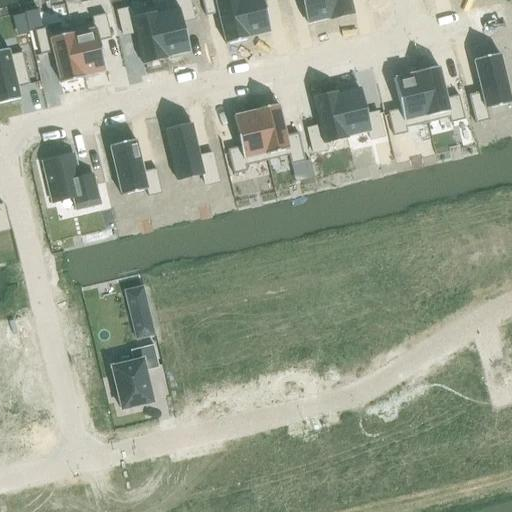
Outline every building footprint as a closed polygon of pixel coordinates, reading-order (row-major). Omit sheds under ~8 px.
[(174,0),(175,4),(154,9),(166,59),(167,59),(167,58),(188,53),(181,23),(194,20),(188,0),(174,0)] [(207,0),(192,0),(198,22),(211,19),(217,46),(240,41),(230,0),(213,0),(208,1),(207,0)] [(230,0),(240,41),(241,41),(241,40),(244,39),(245,40),(258,37),(258,36),(263,35),(256,8),(269,5),(267,0),(230,0)] [(279,0),(281,3),(291,0),(293,0),(299,26),(321,21),(321,22),(322,22),(317,0),(279,0)] [(317,0),(322,22),(345,16),(341,0),(317,0)] [(131,9),(117,12),(123,37),(135,34),(143,65),(166,59),(154,9),(132,14),(131,9)] [(93,23),(71,28),(83,79),(84,78),(106,72),(99,42),(111,39),(105,15),(92,18),(93,23)] [(48,28),(34,32),(40,56),(53,53),(60,84),(83,79),(71,28),(49,33),(48,28)] [(8,50),(0,52),(0,104),(20,100),(17,88),(29,85),(22,53),(10,56),(8,50)] [(472,92),(459,95),(465,119),(479,116),(476,105),(501,99),(491,56),(465,62),(472,92)] [(418,72),(415,73),(428,124),(449,119),(451,124),(464,120),(458,96),(446,99),(438,68),(435,68),(418,72)] [(400,110),(388,113),(393,137),(407,134),(406,129),(428,124),(415,73),(415,74),(393,79),(400,110)] [(337,94),(336,94),(347,139),(347,138),(368,133),(370,141),(383,137),(378,113),(365,116),(359,89),(337,95),(337,94)] [(319,127),(307,130),(313,154),(326,151),(325,144),(347,139),(336,94),(313,99),(319,127)] [(278,106),(255,111),(267,162),(289,156),(291,165),(305,162),(298,134),(286,137),(278,106)] [(240,147),(227,150),(233,175),(247,172),(246,167),(267,162),(255,111),(254,111),(255,112),(233,117),(240,147)] [(184,127),(157,133),(167,176),(192,170),(195,181),(209,178),(203,153),(191,156),(184,127)] [(128,142),(101,148),(111,191),(136,185),(139,196),(153,193),(147,169),(135,172),(128,142)] [(73,156),(42,163),(52,204),(73,199),(76,210),(99,205),(93,176),(79,179),(73,156)] [(0,232),(9,230),(3,206),(0,206),(0,232)] [(485,231),(470,235),(475,259),(489,257),(492,269),(511,264),(511,234),(486,241),(485,231)] [(425,248),(410,251),(418,277),(429,274),(435,303),(462,296),(452,251),(426,257),(425,248)] [(375,277),(361,280),(367,306),(379,302),(386,331),(412,326),(402,279),(377,286),(375,277)] [(299,302),(276,307),(287,357),(298,355),(295,341),(308,339),(299,302)] [(276,307),(253,312),(254,316),(263,349),(274,345),(277,359),(287,357),(276,307)] [(325,307),(310,310),(317,337),(329,334),(335,362),(362,356),(352,310),(326,316),(325,307)] [(254,316),(231,320),(243,370),(253,368),(250,354),(263,350),(263,349),(254,316)] [(231,320),(208,325),(216,360),(229,357),(232,372),(243,370),(231,320)] [(208,325),(185,332),(198,381),(207,378),(204,363),(216,360),(208,325)] [(185,332),(162,337),(171,371),(183,369),(186,383),(198,381),(185,332)] [(118,398),(121,411),(153,403),(145,372),(159,369),(154,345),(130,351),(133,363),(111,368),(115,382),(110,383),(114,399),(118,398)] [(20,387),(0,392),(0,427),(2,437),(32,431),(26,403),(38,401),(32,375),(18,378),(20,387)] [(473,385),(446,391),(455,435),(481,430),(482,439),(498,435),(492,411),(479,414),(473,385)] [(401,444),(388,447),(394,471),(407,468),(405,459),(431,453),(420,408),(393,414),(401,444)] [(361,437),(334,443),(346,486),(369,482),(371,489),(386,486),(380,462),(367,466),(361,437)] [(287,484),(274,488),(280,511),(282,511),(293,509),(291,501),(317,495),(307,449),(280,456),(287,484)] [(244,465),(216,471),(225,511),(240,511),(251,509),(251,511),(267,511),(262,490),(250,494),(244,465)] [(167,511),(196,511),(189,477),(162,484),(167,511)] [(129,511),(126,493),(99,500),(102,511),(129,511)]
